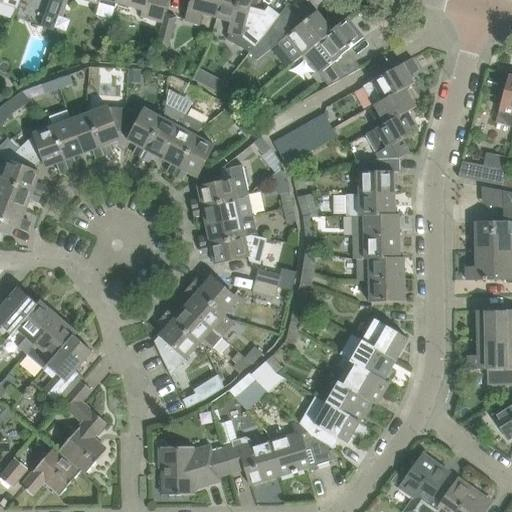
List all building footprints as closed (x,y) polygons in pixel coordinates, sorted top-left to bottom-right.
[(64,0),(49,0),(50,0),(41,27),(53,31),(64,0)] [(117,0),(117,2),(144,10),(142,16),(161,21),(167,0),(117,0)] [(192,0),(191,6),(187,21),(197,24),(196,29),(213,33),(217,18),(222,0),(192,0)] [(257,0),(222,0),(217,18),(233,22),(230,33),(227,41),(250,54),(255,47),(263,37),(279,17),(269,9),(266,14),(249,9),(250,4),(256,5),(257,0)] [(271,26),(263,37),(273,49),(278,44),(293,64),(303,56),(304,55),(303,55),(332,31),(317,12),(302,24),(296,28),(283,12),(279,17),(271,26)] [(165,14),(157,45),(168,48),(177,17),(165,14)] [(332,31),(303,55),(304,55),(329,87),(361,69),(360,68),(355,71),(343,55),(348,51),(363,38),(348,19),(332,31)] [(363,86),(374,105),(383,100),(383,101),(405,88),(406,88),(415,83),(410,75),(416,71),(417,68),(412,60),(413,59),(413,58),(363,86)] [(200,69),(194,81),(218,93),(224,83),(200,69)] [(140,85),(141,71),(129,70),(128,84),(140,85)] [(56,80),(59,89),(73,84),(70,75),(56,80)] [(511,127),(511,76),(509,76),(502,98),(496,123),(511,127)] [(170,77),(168,83),(182,91),(187,94),(185,99),(193,103),(195,98),(200,90),(186,83),(170,77)] [(488,78),(485,86),(497,89),(499,81),(488,78)] [(45,94),(59,89),(56,80),(42,85),(45,94)] [(374,105),(385,124),(385,125),(407,112),(408,112),(416,107),(406,88),(405,88),(383,101),(383,100),(374,105)] [(163,118),(142,158),(149,162),(153,154),(163,160),(186,117),(193,103),(185,99),(167,89),(166,106),(165,113),(163,118)] [(213,97),(200,90),(195,98),(209,105),(213,97)] [(3,106),(0,109),(0,125),(1,127),(12,116),(3,106)] [(108,106),(89,113),(104,155),(112,152),(109,144),(120,140),(117,132),(125,133),(126,109),(108,108),(108,106)] [(134,154),(142,158),(163,118),(145,109),(144,110),(126,109),(125,133),(132,133),(128,141),(138,147),(134,154)] [(68,112),(50,119),(53,127),(68,169),(76,166),(73,158),(83,154),(71,120),(68,112)] [(402,140),(418,131),(408,112),(407,112),(385,125),(385,124),(376,129),(364,136),(377,159),(379,158),(379,159),(401,158),(410,154),(402,140)] [(89,113),(71,120),(83,154),(94,150),(97,158),(104,155),(89,113)] [(331,126),(325,115),(316,119),(323,131),(331,126)] [(205,127),(186,117),(163,160),(172,165),(168,172),(176,176),(197,137),(199,131),(205,127)] [(323,131),(316,119),(306,125),(318,147),(337,137),(331,126),(323,131)] [(238,126),(247,138),(255,132),(245,120),(238,126)] [(318,147),(306,125),(295,131),(308,153),(318,147)] [(34,135),(21,148),(38,165),(43,159),(46,167),(58,163),(61,171),(68,169),(53,127),(34,134),(34,135)] [(308,153),(295,131),(285,137),(297,159),(300,158),(308,153)] [(214,146),(197,137),(176,176),(183,180),(187,172),(197,178),(214,146)] [(271,149),(261,137),(254,143),(264,155),(271,149)] [(285,137),(274,143),(287,165),(288,165),(297,159),(285,137)] [(0,153),(6,160),(0,177),(0,179),(41,195),(44,187),(36,184),(40,173),(32,170),(38,165),(21,148),(13,139),(0,151),(0,153)] [(300,158),(297,159),(288,165),(292,173),(304,166),(300,158)] [(359,165),(359,195),(395,194),(395,172),(400,172),(400,159),(401,158),(379,159),(379,158),(377,159),(368,165),(359,165)] [(458,177),(502,186),(504,178),(502,177),(503,170),(463,162),(458,177)] [(192,201),(193,209),(238,200),(243,198),(247,195),(241,167),(231,169),(233,180),(198,187),(200,199),(192,201)] [(502,186),(511,187),(511,179),(504,178),(502,186)] [(0,199),(26,210),(30,199),(38,203),(41,195),(0,179),(0,199)] [(511,192),(503,191),(503,207),(503,222),(476,223),(476,251),(469,251),(469,252),(511,250),(511,192)] [(281,194),(284,209),(293,207),(290,192),(281,194)] [(346,197),(334,197),(334,215),(347,215),(347,217),(351,217),(364,217),(364,216),(396,215),(395,194),(359,195),(346,195),(346,197)] [(238,200),(193,209),(195,217),(204,215),(206,226),(252,216),(247,195),(243,198),(238,200)] [(308,195),(298,197),(302,216),(303,216),(312,215),(313,217),(318,217),(313,197),(308,197),(308,195)] [(0,233),(4,234),(10,235),(13,226),(27,232),(30,223),(22,220),(26,210),(0,199),(0,233)] [(297,222),(293,207),(284,209),(288,224),(297,222)] [(313,217),(312,215),(303,216),(302,216),(304,230),(314,229),(313,217)] [(351,217),(351,238),(400,237),(400,215),(396,215),(364,216),(364,217),(351,217)] [(200,238),(201,247),(252,236),(257,237),(252,216),(206,226),(208,237),(200,238)] [(316,242),(314,229),(304,230),(305,244),(316,242)] [(252,236),(201,247),(203,255),(212,253),(214,264),(250,257),(251,261),(260,263),(265,239),(257,237),(252,236)] [(365,260),(369,260),(369,259),(401,258),(400,258),(400,237),(364,238),(351,238),(351,260),(356,260),(365,260)] [(511,250),(469,252),(476,252),(476,267),(466,268),(467,280),(486,280),(486,281),(487,281),(489,281),(489,280),(509,280),(509,284),(511,283),(511,250)] [(314,252),(306,251),(304,265),(313,266),(312,273),(314,274),(315,262),(312,262),(314,252)] [(369,281),(405,280),(404,257),(400,258),(401,258),(369,259),(369,260),(365,260),(356,260),(356,281),(369,281)] [(304,265),(301,278),(300,285),(312,287),(314,274),(312,273),(313,266),(304,265)] [(258,270),(256,281),(279,287),(282,276),(258,270)] [(197,279),(192,285),(225,316),(239,301),(212,277),(204,285),(197,279)] [(369,281),(370,303),(405,302),(405,280),(369,281)] [(276,299),(279,287),(256,281),(253,293),(276,299)] [(193,298),(186,306),(223,339),(235,326),(224,317),(225,316),(192,285),(186,292),(193,298)] [(0,329),(2,327),(12,336),(17,329),(38,305),(37,304),(18,288),(0,308),(0,329)] [(306,308),(308,295),(298,293),(295,305),(306,308)] [(26,355),(58,317),(40,301),(37,304),(38,305),(17,329),(28,339),(19,350),(26,355)] [(172,308),(166,314),(200,344),(204,340),(214,349),(223,339),(186,306),(178,314),(172,308)] [(503,311),(477,311),(478,340),(511,339),(511,310),(506,311),(506,310),(505,310),(503,310),(503,311)] [(160,336),(154,342),(171,376),(200,344),(166,314),(161,320),(167,326),(160,335),(160,336)] [(47,366),(53,360),(74,336),(75,336),(77,334),(58,317),(26,355),(43,370),(47,366)] [(289,329),(299,332),(303,320),(292,317),(289,329)] [(396,360),(409,339),(375,319),(363,341),(396,360)] [(296,344),(299,332),(289,329),(286,341),(296,344)] [(58,375),(43,392),(60,406),(61,404),(77,386),(81,381),(83,378),(76,371),(93,352),(75,336),(74,336),(53,360),(47,366),(58,375)] [(478,356),(468,356),(468,369),(487,369),(488,386),(511,385),(511,339),(478,340),(478,356)] [(363,341),(351,361),(384,381),(384,380),(396,360),(363,341)] [(250,363),(252,365),(262,354),(255,348),(245,359),(250,363)] [(239,353),(232,361),(236,365),(233,368),(240,374),(250,363),(245,359),(239,353)] [(272,357),(266,363),(276,374),(282,368),(272,357)] [(344,357),(338,368),(344,371),(338,382),(372,402),(377,405),(390,383),(384,380),(384,381),(351,361),(344,357)] [(276,374),(266,363),(251,376),(257,381),(262,386),(276,374)] [(230,390),(237,398),(257,381),(251,376),(250,374),(230,390)] [(360,422),(372,402),(331,378),(327,375),(315,396),(360,422)] [(77,386),(61,404),(83,423),(58,452),(81,472),(85,475),(107,450),(93,438),(106,423),(93,412),(81,402),(82,401),(92,390),(81,381),(77,386)] [(2,383),(0,384),(0,398),(2,399),(10,389),(2,383)] [(197,394),(183,400),(186,407),(187,409),(201,402),(197,394)] [(336,437),(347,443),(360,422),(315,396),(299,423),(312,437),(330,447),(336,437)] [(511,403),(494,415),(509,439),(511,437),(511,403)] [(10,412),(7,409),(4,407),(0,406),(0,419),(5,424),(14,414),(10,412)] [(295,434),(270,442),(281,476),(293,473),(293,474),(298,472),(298,471),(309,468),(310,470),(317,468),(317,466),(333,461),(330,452),(330,451),(328,450),(330,447),(312,437),(299,423),(292,425),(295,434)] [(224,448),(230,467),(243,463),(250,485),(281,476),(270,442),(254,447),(253,443),(246,439),(237,442),(224,446),(224,448)] [(194,451),(194,447),(162,448),(163,496),(195,495),(195,484),(204,481),(206,486),(222,481),(220,477),(232,473),(230,467),(224,448),(213,451),(211,445),(194,451)] [(58,452),(54,449),(21,487),(33,496),(45,482),(61,496),(81,472),(58,452)] [(413,497),(402,511),(436,511),(443,503),(442,503),(433,496),(448,474),(435,465),(436,464),(423,454),(400,488),(413,497)] [(15,458),(0,476),(0,477),(12,488),(28,469),(15,458)] [(484,511),(491,502),(475,491),(474,492),(458,481),(442,503),(443,503),(436,511),(484,511)]
